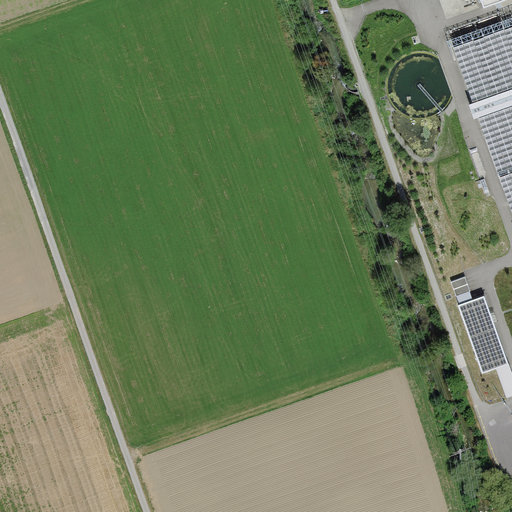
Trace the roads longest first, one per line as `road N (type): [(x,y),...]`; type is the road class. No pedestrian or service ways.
road 1 (track): [(332,0),(482,427)]
road 2 (track): [(0,99),(147,511)]
